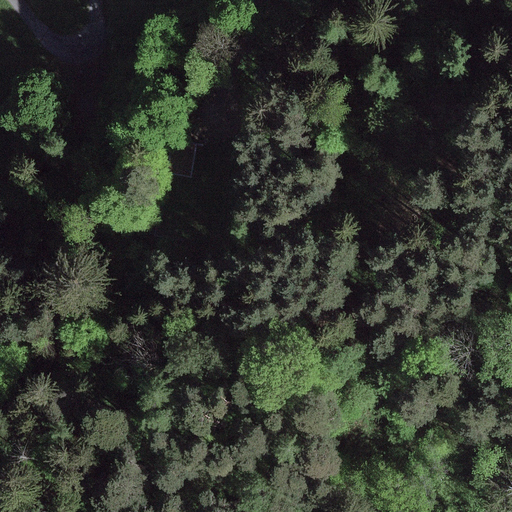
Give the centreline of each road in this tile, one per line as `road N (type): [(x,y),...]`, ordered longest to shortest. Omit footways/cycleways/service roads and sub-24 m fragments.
road 1 (track): [(22,0),(73,51),(90,49),(96,0)]
road 2 (track): [(258,0),(213,119)]
